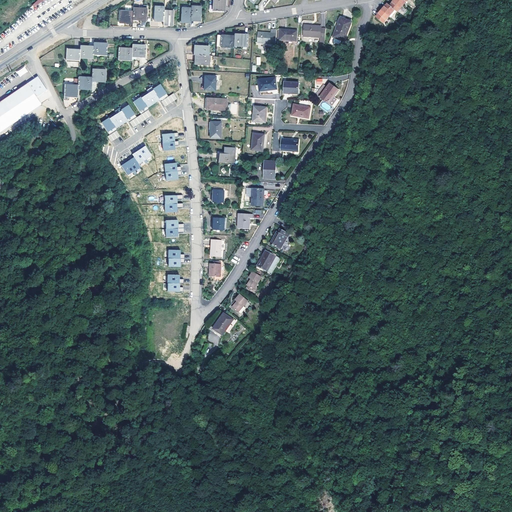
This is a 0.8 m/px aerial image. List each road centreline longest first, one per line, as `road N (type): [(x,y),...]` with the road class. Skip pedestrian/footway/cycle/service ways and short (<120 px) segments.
road 1 (track): [(437,0),(366,101),(342,202),(305,273),(232,374),(196,389)]
road 2 (track): [(73,134),(104,158),(144,218),(154,249),(154,358)]
road 3 (residential): [(196,327),(329,130)]
road 4 (residential): [(196,327),(186,99)]
road 5 (residential): [(329,130),(349,95),(369,0)]
road 6 (residential): [(64,114),(178,51)]
road 7 (residential): [(230,22),(358,0)]
